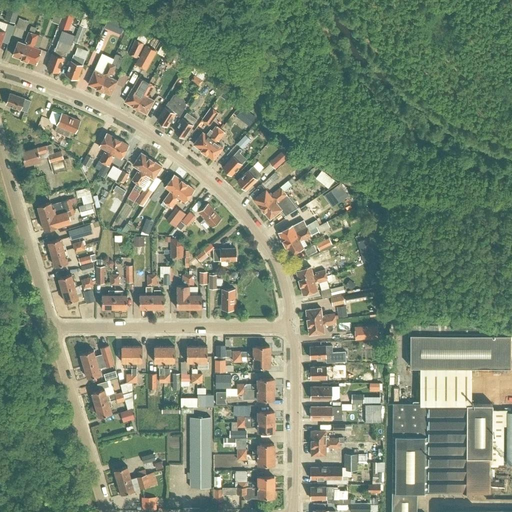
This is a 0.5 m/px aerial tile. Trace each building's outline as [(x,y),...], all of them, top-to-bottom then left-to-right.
[(15,23),(22,3),(13,0),(10,0),(4,19),(15,23)] [(46,0),(44,0),(43,7),(50,10),(53,2),(46,0)] [(58,4),(54,15),(61,17),(65,6),(58,4)] [(74,14),(63,11),(58,26),(68,29),(74,14)] [(79,44),(86,27),(79,24),(73,41),(79,44)] [(17,41),(12,55),(24,59),(34,33),(29,31),(25,41),(27,42),(26,44),(17,41)] [(35,44),(39,35),(34,33),(24,59),(36,63),(41,49),(32,46),(33,44),(35,44)] [(135,39),(129,53),(137,57),(143,42),(135,39)] [(66,51),(54,47),(47,67),(58,72),(66,51)] [(75,54),(73,54),(65,74),(77,79),(88,51),(77,47),(75,54)] [(147,47),(136,66),(146,72),(157,53),(147,47)] [(170,48),(163,60),(171,64),(177,53),(170,48)] [(88,84),(99,89),(115,54),(114,54),(105,50),(101,59),(106,61),(102,70),(104,71),(103,74),(94,70),(88,84)] [(99,89),(111,94),(117,80),(109,76),(110,74),(112,75),(116,65),(118,67),(123,57),(120,56),(120,55),(116,53),(116,54),(115,53),(114,54),(115,54),(99,89)] [(181,71),(188,76),(196,65),(188,60),(181,71)] [(194,74),(190,80),(199,85),(203,80),(194,74)] [(125,101),(136,107),(149,82),(144,80),(139,77),(132,88),(125,101)] [(149,94),(154,85),(149,82),(136,107),(146,113),(154,100),(146,95),(147,93),(149,94)] [(225,88),(220,95),(230,102),(235,96),(225,88)] [(195,91),(187,103),(193,107),(201,95),(195,91)] [(6,104),(27,112),(31,100),(10,93),(6,104)] [(178,116),(187,103),(183,100),(182,98),(177,95),(173,95),(169,100),(157,119),(167,125),(175,113),(178,116)] [(210,106),(207,111),(202,119),(210,124),(218,112),(210,106)] [(242,106),(236,115),(250,124),(256,116),(242,106)] [(57,124),(54,131),(70,138),(73,131),(75,132),(80,120),(62,112),(56,124),(57,124)] [(187,112),(174,130),(184,137),(197,119),(187,112)] [(210,134),(211,135),(210,137),(202,132),(193,144),(203,151),(220,129),(216,126),(210,134)] [(262,127),(258,132),(262,136),(266,131),(262,127)] [(220,129),(203,151),(213,159),(222,147),(215,141),(216,139),(218,140),(224,132),(220,129)] [(99,146),(107,150),(106,152),(104,151),(99,160),(104,163),(118,138),(107,132),(99,146)] [(118,138),(104,163),(109,165),(114,156),(112,155),(113,153),(121,158),(128,144),(118,138)] [(21,151),(25,164),(41,159),(39,154),(47,151),(45,145),(37,148),(37,147),(21,151)] [(246,158),(240,152),(242,150),(239,148),(222,166),(231,175),(246,158)] [(275,169),(289,155),(283,149),(269,162),(275,169)] [(48,154),(50,162),(63,159),(62,151),(48,154)] [(137,171),(132,179),(136,182),(152,159),(141,152),(133,165),(140,170),(139,172),(137,171)] [(152,159),(136,182),(128,194),(135,198),(142,186),(143,187),(150,176),(154,178),(162,166),(152,159)] [(98,160),(95,167),(100,170),(103,163),(98,160)] [(253,165),(237,180),(246,189),(262,174),(253,165)] [(117,180),(123,183),(129,174),(123,171),(117,180)] [(169,192),(163,201),(167,204),(184,181),(174,174),(165,186),(172,192),(171,194),(169,192)] [(184,181),(167,204),(171,207),(178,199),(176,198),(177,196),(185,201),(194,189),(184,181)] [(117,185),(113,189),(122,196),(125,191),(117,185)] [(142,192),(136,202),(142,206),(148,197),(152,190),(146,186),(142,192)] [(266,189),(254,199),(262,209),(283,191),(280,187),(272,193),(273,195),(271,196),(266,189)] [(297,207),(283,191),(262,209),(270,218),(280,210),(284,215),(297,207)] [(50,202),(37,206),(41,218),(73,208),(70,200),(51,205),(50,202)] [(211,226),(221,218),(208,202),(198,211),(204,218),(211,226)] [(94,211),(91,203),(79,207),(82,215),(94,211)] [(176,206),(166,219),(175,226),(185,213),(176,206)] [(73,208),(41,218),(44,230),(57,226),(71,222),(69,215),(74,213),(73,208)] [(182,220),(187,224),(193,216),(188,212),(182,220)] [(144,225),(141,231),(149,234),(151,227),(144,225)] [(292,225),(278,232),(284,243),(309,230),(306,225),(297,230),(298,232),(296,233),(292,225)] [(82,226),(68,230),(71,239),(84,235),(82,226)] [(303,247),(299,239),(301,238),(302,240),(311,235),(309,230),(284,243),(290,254),(303,247)] [(61,238),(48,241),(51,254),(64,250),(61,238)] [(170,238),(170,257),(183,257),(183,244),(177,238),(170,238)] [(316,244),(319,250),(332,244),(328,238),(316,244)] [(211,250),(208,245),(203,249),(204,250),(207,254),(211,250)] [(235,247),(213,248),(214,260),(236,259),(235,247)] [(64,250),(51,254),(55,266),(68,262),(64,250)] [(200,261),(207,255),(207,254),(204,250),(196,256),(200,261)] [(90,255),(78,258),(80,264),(92,261),(90,255)] [(92,262),(80,266),(82,272),(94,269),(92,262)] [(96,266),(96,283),(104,283),(104,266),(96,266)] [(311,266),(296,270),(299,282),(326,274),(325,269),(315,272),(315,274),(313,275),(311,266)] [(71,274),(58,277),(62,290),(75,286),(71,274)] [(208,288),(216,288),(216,274),(208,275),(208,288)] [(318,282),(328,279),(326,274),(299,282),(303,294),(317,290),(315,281),(317,280),(318,282)] [(351,281),(347,286),(351,290),(356,284),(351,281)] [(343,285),(329,289),(331,295),(345,291),(343,285)] [(75,286),(62,290),(65,302),(78,298),(75,286)] [(139,308),(152,308),(152,294),(152,286),(146,286),(146,294),(139,294),(139,308)] [(189,294),(189,286),(176,286),(176,307),(189,307),(189,294)] [(222,288),(221,309),(234,309),(235,288),(222,288)] [(95,300),(91,289),(83,291),(86,302),(95,300)] [(345,296),(346,301),(366,298),(365,292),(345,296)] [(114,294),(102,294),(102,308),(114,308),(114,294)] [(127,294),(114,294),(114,308),(127,308),(127,294)] [(152,294),(152,308),(164,307),(164,294),(152,294)] [(202,307),(201,294),(189,294),(189,307),(202,307)] [(330,297),(332,305),(344,303),(343,294),(330,297)] [(346,305),(337,306),(338,317),(347,315),(346,305)] [(321,307),(306,309),(307,322),(335,318),(334,313),(324,314),(324,316),(322,316),(321,307)] [(335,318),(307,322),(309,334),(324,332),(323,323),(325,322),(325,325),(336,323),(335,318)] [(416,511),(417,491),(490,492),(490,467),(498,467),(498,464),(503,464),(504,426),(507,426),(507,410),(493,410),(493,403),(490,403),(471,403),(471,367),(510,367),(510,324),(410,324),(410,367),(420,367),(420,402),(393,402),(392,448),(392,491),(391,511),(416,511)] [(355,326),(355,339),(378,337),(377,325),(355,326)] [(80,353),(84,365),(112,357),(108,345),(101,347),(102,354),(95,356),(93,349),(80,353)] [(197,345),(186,346),(187,361),(192,361),(192,367),(197,367),(197,345)] [(207,361),(207,345),(197,345),(197,367),(208,367),(208,361),(207,361)] [(231,356),(231,349),(225,350),(225,345),(216,345),(216,355),(231,356)] [(253,345),(253,351),(248,351),(233,351),(233,356),(241,356),(247,356),(269,356),(269,345),(253,345)] [(311,358),(333,357),(334,357),(334,362),(344,362),(344,351),(332,352),(332,345),(310,346),(311,358)] [(132,373),(127,373),(127,382),(132,382),(132,346),(121,346),(121,361),(127,361),(127,367),(131,367),(132,373)] [(142,346),(132,346),(132,382),(137,382),(137,373),(136,373),(136,367),(136,361),(142,361),(142,346)] [(164,373),(159,373),(159,382),(164,382),(164,346),(154,346),(154,361),(159,361),(159,367),(164,367),(164,373)] [(174,346),(164,346),(164,382),(169,382),(169,373),(169,361),(175,361),(174,346)] [(269,356),(247,356),(248,360),(254,360),(254,366),(269,366),(269,356)] [(84,365),(87,378),(100,374),(99,367),(106,365),(114,363),(112,357),(84,365)] [(225,360),(215,360),(215,372),(225,372),(225,360)] [(333,365),(333,366),(311,366),(311,378),(333,378),(333,373),(345,373),(345,365),(333,365)] [(148,372),(148,387),(156,387),(156,372),(148,372)] [(231,374),(215,374),(215,387),(231,387),(231,374)] [(252,388),(273,388),(273,378),(258,378),(258,384),(252,384),(252,388)] [(126,382),(120,384),(122,392),(123,393),(132,391),(130,383),(126,382)] [(331,386),(311,386),(311,399),(331,399),(331,386)] [(105,388),(91,392),(95,404),(108,400),(105,388)] [(252,393),(258,393),(258,399),(273,399),(273,388),(252,388),(245,388),(237,388),(237,394),(252,393)] [(226,391),(216,391),(216,403),(226,403),(226,391)] [(352,393),(352,402),(364,402),(364,393),(352,393)] [(197,394),(197,406),(213,406),(213,394),(197,394)] [(108,400),(95,404),(99,416),(112,413),(108,400)] [(341,406),(331,406),(311,406),(311,419),(331,419),(331,418),(341,418),(341,406)] [(131,408),(120,412),(123,421),(134,418),(131,408)] [(366,411),(366,421),(381,420),(380,410),(366,411)] [(252,416),(237,416),(237,421),(274,421),(274,411),(258,411),(258,416),(252,416)] [(190,416),(190,487),(210,487),(210,416),(190,416)] [(274,421),(237,421),(237,426),(252,426),(258,426),(258,431),(274,431),(274,421)] [(329,435),(326,435),(326,430),(311,430),(311,442),(339,442),(339,437),(329,437),(329,435)] [(224,437),(224,446),(235,446),(235,445),(247,444),(247,438),(235,438),(235,437),(224,437)] [(339,442),(311,442),(311,455),(326,455),(326,446),(328,446),(328,448),(339,448),(339,442)] [(274,443),(258,443),(258,449),(252,449),(252,454),(274,454),(274,443)] [(155,459),(153,452),(141,456),(143,463),(155,459)] [(344,453),(344,462),(358,462),(358,461),(365,461),(365,453),(344,453)] [(274,454),(252,454),(252,458),(258,458),(258,464),(274,464),(274,454)] [(373,461),(373,472),(382,472),(384,472),(384,462),(373,461)] [(358,470),(358,462),(344,462),(344,470),(358,470)] [(127,466),(114,469),(118,481),(131,478),(127,466)] [(340,466),(333,466),(311,466),(311,478),(327,478),(327,483),(347,483),(347,475),(340,475),(340,474),(340,466)] [(373,472),(372,481),(382,481),(382,472),(373,472)] [(140,488),(150,485),(146,473),(138,476),(131,478),(118,481),(121,494),(134,490),(134,488),(140,486),(140,488)] [(252,481),(252,486),(274,486),(274,476),(258,476),(258,481),(252,481)] [(368,482),(368,492),(380,492),(380,483),(368,482)] [(246,486),(238,486),(237,486),(237,493),(246,493),(246,494),(249,497),(274,497),(274,486),(252,486),(246,486)] [(333,488),(333,486),(311,486),(311,498),(327,498),(327,502),(333,502),(333,498),(339,498),(339,488),(333,488)] [(213,488),(213,501),(222,501),(222,489),(213,488)] [(154,508),(154,497),(144,497),(144,508),(154,508)] [(369,511),(370,503),(350,502),(350,511),(369,511)]
